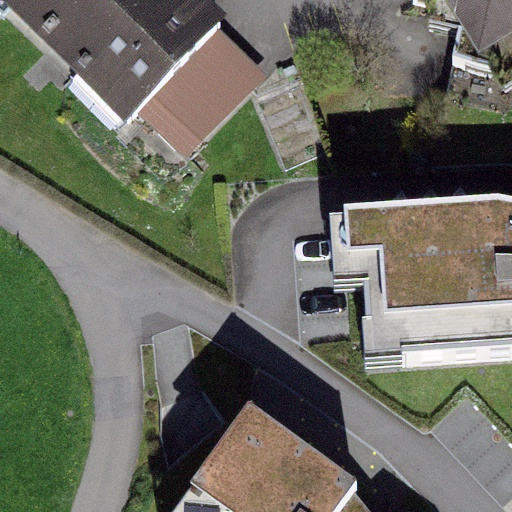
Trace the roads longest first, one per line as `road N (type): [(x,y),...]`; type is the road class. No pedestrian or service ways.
road 1 (residential): [(61,237),(287,362),(402,439),(471,511)]
road 2 (residential): [(89,511),(119,427),(117,373),(91,280),(61,237)]
